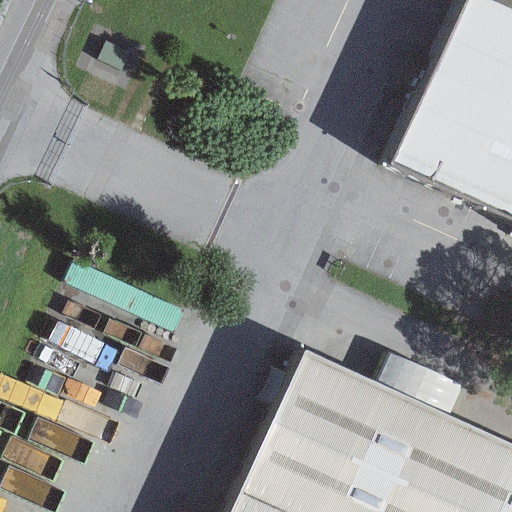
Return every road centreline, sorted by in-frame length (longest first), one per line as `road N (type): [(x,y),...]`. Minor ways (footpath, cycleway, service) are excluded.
road 1 (unknown): [(282,234),(140,511)]
road 2 (unknown): [(282,234),(0,123)]
road 3 (unknown): [(282,234),(390,0)]
road 4 (unknown): [(282,234),(511,318)]
